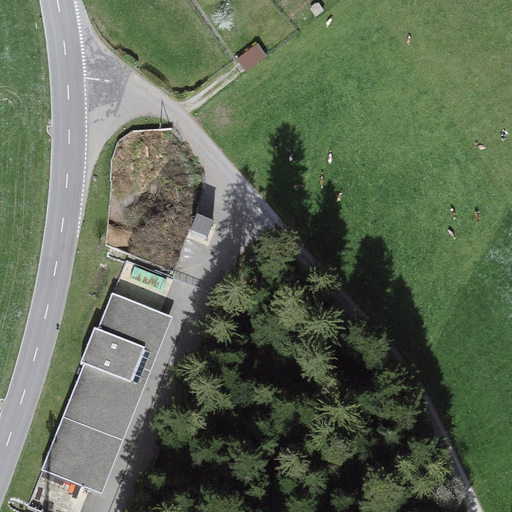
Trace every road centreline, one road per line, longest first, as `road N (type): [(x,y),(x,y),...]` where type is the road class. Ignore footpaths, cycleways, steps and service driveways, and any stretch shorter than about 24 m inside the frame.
road 1 (secondary): [(0,462),(40,336),(66,197),(69,114),(56,0)]
road 2 (track): [(477,511),(392,357),(252,201)]
